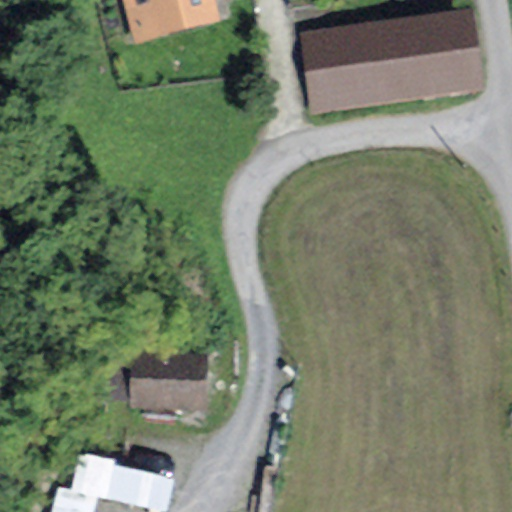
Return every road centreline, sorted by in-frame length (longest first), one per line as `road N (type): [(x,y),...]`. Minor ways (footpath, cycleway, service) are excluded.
road 1 (track): [(506,124),(348,129),(288,144),(258,171),(241,207),(240,258),(258,313),(261,360),(246,415),(199,511)]
road 2 (unclassified): [(511,165),(488,0)]
